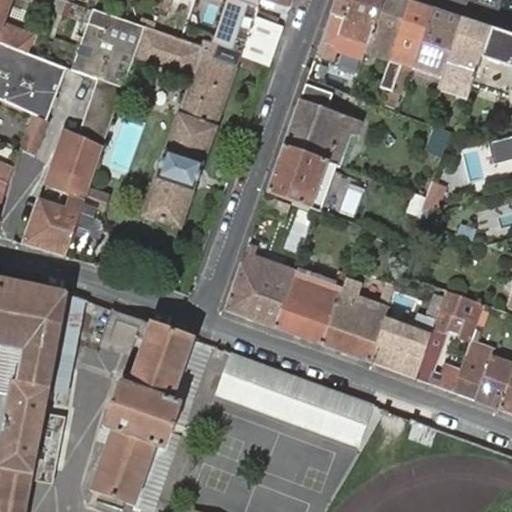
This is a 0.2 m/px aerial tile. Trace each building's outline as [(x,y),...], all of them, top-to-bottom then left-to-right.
[(0,20),(9,0),(0,0),(0,43),(21,51),(27,36),(0,25),(0,20)] [(161,0),(157,13),(166,15),(170,0),(161,0)] [(258,1),(258,0),(224,0),(209,46),(239,56),(254,13),(258,1)] [(258,0),(258,1),(288,11),(291,0),(258,0)] [(363,52),(381,0),(334,0),(329,14),(343,19),(338,34),(358,42),(356,49),(363,52)] [(408,2),(400,0),(381,0),(363,52),(388,60),(408,2)] [(432,10),(408,2),(388,60),(378,84),(389,88),(398,62),(412,68),(432,10)] [(458,19),(432,10),(412,68),(439,77),(458,19)] [(144,31),(89,11),(79,39),(89,42),(84,59),(73,54),(67,69),(95,80),(123,91),(134,59),(144,31)] [(271,18),(254,13),(239,56),(268,67),(280,30),(268,27),(271,18)] [(489,28),(458,19),(439,77),(438,79),(460,87),(458,95),(466,97),(469,87),(489,28)] [(511,51),(511,35),(489,28),(469,87),(497,96),(511,51)] [(200,50),(144,31),(134,59),(192,77),(143,215),(180,229),(239,56),(209,46),(202,44),(200,50)] [(89,42),(79,39),(73,54),(84,59),(89,42)] [(21,51),(0,43),(0,102),(30,116),(43,121),(64,68),(21,51)] [(511,51),(497,96),(506,99),(508,92),(511,93),(511,51)] [(103,148),(123,91),(95,80),(76,136),(103,148)] [(332,94),(305,85),(283,147),(334,165),(338,166),(350,134),(355,136),(360,120),(327,109),(332,94)] [(48,123),(43,121),(30,116),(19,148),(36,156),(48,123)] [(124,174),(143,125),(125,118),(105,167),(124,174)] [(430,129),(424,153),(438,157),(444,133),(430,129)] [(91,184),(103,148),(76,136),(65,131),(51,168),(91,184)] [(511,139),(490,145),(494,164),(511,159),(511,139)] [(334,165),(283,147),(267,192),(318,212),(334,165)] [(0,180),(6,184),(11,167),(0,161),(0,180)] [(19,242),(66,257),(91,184),(51,168),(44,186),(64,194),(59,208),(39,200),(35,198),(19,242)] [(441,178),(431,175),(424,195),(420,209),(432,205),(441,178)] [(64,194),(44,186),(39,200),(59,208),(64,194)] [(420,209),(424,195),(412,191),(407,205),(420,209)] [(292,205),(266,196),(260,212),(286,222),(292,205)] [(226,309),(273,326),(293,270),(254,256),(257,248),(249,245),(226,309)] [(321,345),(337,298),(341,286),(293,270),(273,326),(321,345)] [(445,289),(398,272),(386,307),(367,362),(386,368),(387,364),(391,366),(390,370),(414,378),(445,289)] [(29,511),(41,448),(43,436),(44,426),(68,293),(7,281),(0,279),(0,347),(1,347),(0,351),(0,391),(11,394),(0,453),(0,469),(1,470),(0,476),(0,511),(29,511)] [(469,339),(482,302),(445,289),(414,378),(429,384),(434,369),(446,338),(443,337),(446,328),(458,332),(457,334),(469,339)] [(85,299),(75,295),(72,303),(81,307),(85,299)] [(367,362),(386,307),(377,305),(375,312),(337,298),(321,345),(367,362)] [(149,323),(140,320),(135,335),(144,338),(149,323)] [(173,431),(177,421),(183,402),(174,399),(193,339),(149,323),(144,338),(129,383),(120,380),(105,428),(113,431),(94,488),(99,490),(93,506),(110,511),(125,511),(129,502),(137,505),(157,446),(167,449),(173,431)] [(187,424),(214,347),(193,339),(174,399),(183,402),(177,421),(187,424)] [(498,409),(511,368),(511,364),(488,355),(489,353),(467,345),(461,362),(469,365),(459,395),(498,409)] [(216,396),(357,448),(373,403),(322,384),(319,392),(276,378),(279,370),(230,352),(216,396)] [(469,365),(461,362),(456,378),(451,392),(459,395),(469,365)] [(511,368),(498,409),(511,414),(511,368)] [(441,372),(434,369),(429,384),(436,387),(441,372)] [(319,392),(322,384),(279,370),(276,378),(319,392)] [(441,372),(436,387),(451,392),(456,378),(441,372)] [(0,476),(1,470),(0,469),(0,453),(11,394),(0,391),(0,476)] [(428,451),(436,428),(415,421),(407,444),(428,451)] [(43,436),(49,437),(51,426),(44,426),(43,436)] [(157,446),(137,505),(157,511),(183,435),(173,431),(167,449),(157,446)] [(43,436),(41,448),(47,449),(49,437),(43,436)]
